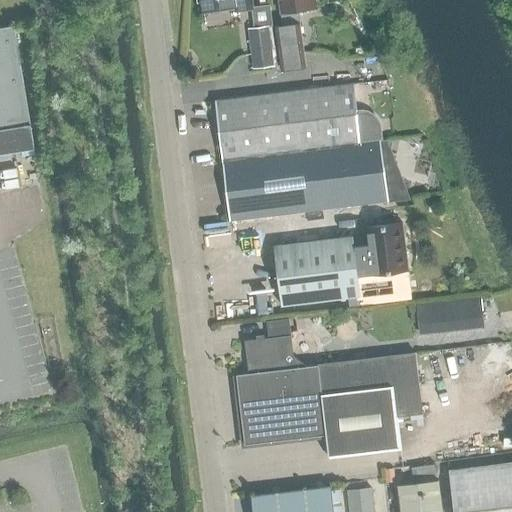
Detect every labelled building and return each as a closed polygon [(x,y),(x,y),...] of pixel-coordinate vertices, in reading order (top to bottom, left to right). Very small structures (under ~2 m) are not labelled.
[(201,0),(203,12),(235,8),(236,11),(253,9),(251,0),(201,0)] [(275,25),(281,69),(304,66),(296,11),(314,8),(313,0),(279,0),(283,24),(275,25)] [(276,67),(270,25),(250,28),(255,70),(276,67)] [(0,154),(34,149),(14,26),(0,28),(0,154)] [(214,101),(221,161),(379,141),(377,125),(375,121),(371,117),(367,115),(362,114),(357,114),(353,84),(214,101)] [(379,141),(221,161),(229,221),(379,202),(407,199),(385,141),(379,141)] [(352,237),(273,247),(280,306),(347,298),(348,307),(392,302),(396,301),(392,273),(407,271),(407,270),(402,225),(401,223),(396,224),(381,226),(364,228),(366,246),(354,248),(352,237)] [(479,298),(432,303),(416,305),(418,331),(482,324),(479,298)] [(289,366),(280,358),(278,338),(290,336),(289,323),(266,326),(268,338),(244,341),(248,374),(236,375),(244,445),(325,435),(327,457),(399,449),(395,416),(421,413),(414,354),(290,369),(289,366)] [(511,511),(511,462),(448,471),(453,511),(511,511)] [(385,483),(395,481),(393,469),(383,470),(385,483)] [(441,511),(438,480),(397,485),(400,511),(441,511)] [(250,497),(251,511),(332,511),(330,487),(250,497)] [(373,511),(371,488),(347,491),(349,511),(373,511)]
